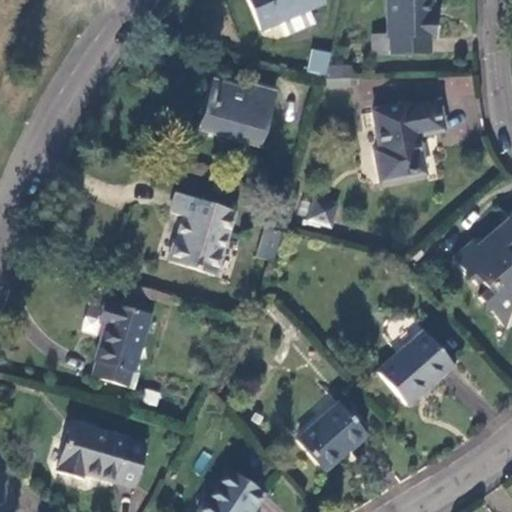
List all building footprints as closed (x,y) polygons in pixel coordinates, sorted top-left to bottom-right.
[(246,0),(259,30),(324,4),(322,0),(246,0)] [(385,0),(387,35),(387,54),(427,54),(427,38),(434,39),(434,16),(431,16),(430,0),(385,0)] [(387,54),(387,35),(370,36),(370,55),(387,54)] [(306,72),(327,75),(331,51),(311,48),(306,72)] [(347,78),(324,79),(325,88),(347,88),(347,85),(347,78)] [(257,147),(274,91),(246,83),(244,90),(211,80),(196,130),(257,147)] [(380,183),(424,175),(418,136),(443,131),(438,101),(412,106),(411,102),(371,111),(377,147),(372,149),(380,183)] [(214,276),(234,213),(174,195),(169,213),(181,217),(168,261),(214,276)] [(336,204),(313,198),(305,226),(317,231),(320,223),(329,227),(336,204)] [(511,253),(511,223),(508,218),(476,245),(471,240),(451,257),(474,286),(479,282),(485,290),(478,297),(497,319),(511,305),(511,258),(510,256),(511,253)] [(271,263),(280,233),(264,228),(255,258),(271,263)] [(133,370),(148,315),(104,302),(99,321),(105,323),(95,359),(98,361),(94,376),(125,386),(131,369),(133,370)] [(405,406),(453,366),(423,333),(377,373),(405,406)] [(323,471),(364,435),(337,404),(296,440),(323,471)] [(71,424),(57,470),(80,478),(81,472),(113,481),(114,476),(133,483),(143,448),(124,442),(125,439),(71,424)] [(250,511),(263,494),(227,471),(198,511),(250,511)]
